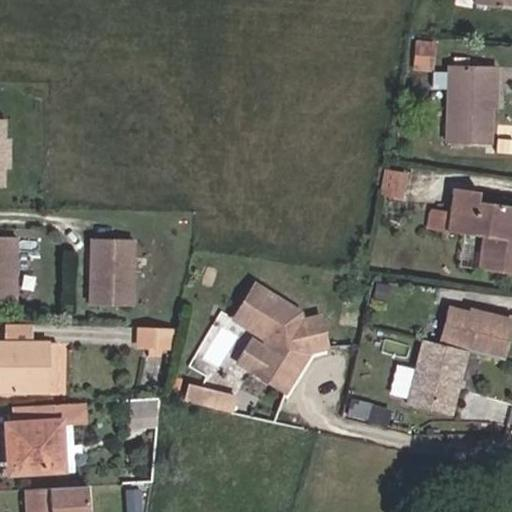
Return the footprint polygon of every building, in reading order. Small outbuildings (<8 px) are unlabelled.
[(511,0),(477,0),(477,11),(511,15),(511,0)] [(496,106),(498,68),(449,66),(448,140),(492,142),(493,106),(496,106)] [(11,171),(11,150),(4,150),(0,149),(0,170),(3,171),(11,171)] [(455,188),(451,210),(448,230),(484,236),(481,266),(511,269),(511,205),(476,201),(477,191),(455,188)] [(432,207),(429,228),(448,230),(451,210),(432,207)] [(0,303),(19,304),(20,238),(0,237),(0,303)] [(135,305),(136,239),(94,238),(93,305),(135,305)] [(306,352),(329,346),(322,316),(304,321),(299,318),(302,313),(256,286),(236,320),(268,338),(270,346),(268,349),(255,371),(289,391),(304,365),(303,360),(306,354),(306,352)] [(465,349),(501,358),(510,320),(478,311),(477,316),(448,308),(439,343),(465,349)] [(30,344),(31,324),(4,323),(4,343),(30,344)] [(139,348),(173,348),(177,328),(140,327),(139,348)] [(405,403),(449,414),(465,349),(439,343),(421,338),(405,403)] [(254,341),(241,363),(255,371),(268,349),(254,341)] [(0,390),(48,391),(48,344),(30,344),(4,343),(0,343),(0,390)] [(57,390),(58,344),(48,344),(48,391),(57,390)] [(200,402),(214,406),(217,391),(203,388),(200,402)] [(349,412),(369,417),(373,401),(353,397),(349,412)] [(32,405),(34,425),(9,427),(13,470),(60,467),(58,424),(71,423),(70,403),(32,405)] [(60,467),(73,466),(71,423),(58,424),(60,467)] [(291,438),(267,431),(264,441),(288,446),(291,438)] [(279,473),(288,446),(264,441),(256,466),(279,473)] [(89,511),(88,484),(26,488),(27,511),(89,511)]
